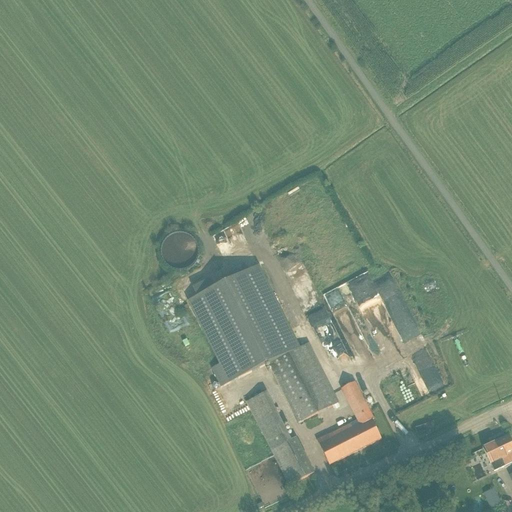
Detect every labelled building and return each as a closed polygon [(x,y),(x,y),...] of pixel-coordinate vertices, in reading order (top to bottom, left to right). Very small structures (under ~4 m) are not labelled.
[(349,256),(342,263),(350,271),(357,263),(349,256)] [(224,390),(276,368),(300,426),(342,409),(316,346),(302,351),(268,270),(194,302),(222,369),(216,371),(224,390)] [(212,295),(208,285),(197,290),(201,300),(212,295)] [(334,304),(356,366),(375,360),(364,330),(368,328),(356,293),(346,297),(347,299),(334,304)] [(432,352),(419,357),(432,396),(446,391),(432,352)] [(421,387),(424,398),(431,397),(428,385),(421,387)] [(291,490),(319,478),(302,439),(294,442),(273,394),(253,403),(291,490)] [(325,464),(378,441),(367,417),(315,441),(325,464)] [(504,468),(511,464),(511,447),(506,437),(492,444),(504,468)]
